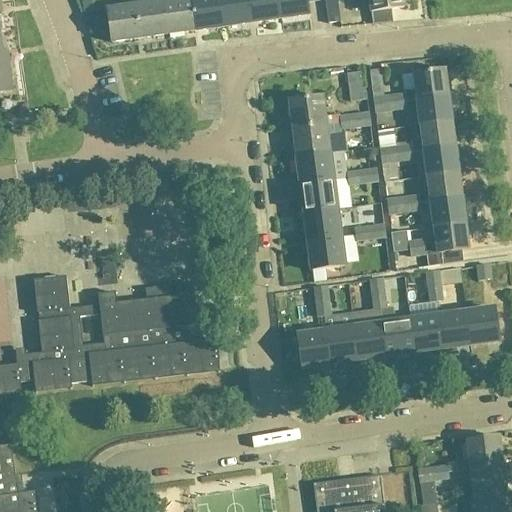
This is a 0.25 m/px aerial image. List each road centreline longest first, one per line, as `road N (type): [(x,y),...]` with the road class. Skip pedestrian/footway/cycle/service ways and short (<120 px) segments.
road 1 (residential): [(241,145),(237,65),(505,38)]
road 2 (residential): [(272,442),(241,145)]
road 3 (residential): [(511,407),(272,442)]
road 4 (residential): [(272,442),(106,470),(97,479),(98,511)]
road 5 (residential): [(105,161),(53,0)]
road 6 (residential): [(105,161),(241,145)]
